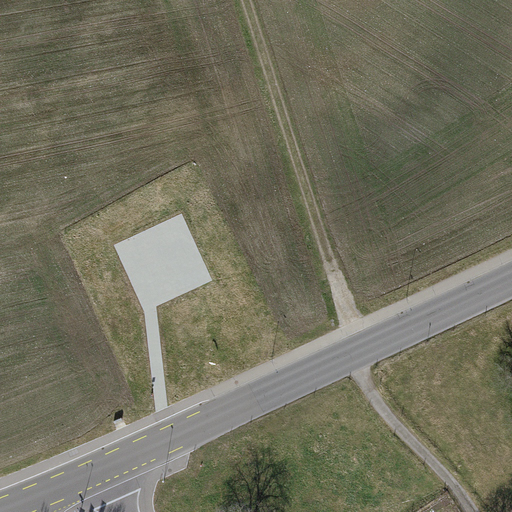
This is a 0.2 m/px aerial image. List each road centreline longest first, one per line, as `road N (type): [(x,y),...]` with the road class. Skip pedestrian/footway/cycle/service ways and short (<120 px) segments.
road 1 (tertiary): [(108,467),(511,279)]
road 2 (track): [(246,0),(357,352)]
road 3 (track): [(471,511),(371,393),(357,352)]
